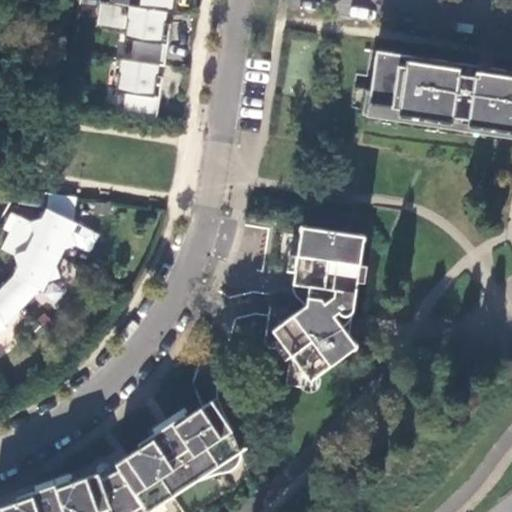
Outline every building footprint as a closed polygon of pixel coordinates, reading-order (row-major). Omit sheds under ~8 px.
[(141,0),(140,9),(174,14),(175,0),(141,0)] [(102,3),(98,28),(127,33),(128,23),(129,23),(130,17),(124,16),(125,7),(126,6),(102,3)] [(174,14),(140,9),(126,6),(125,7),(131,8),(130,17),(129,23),(128,23),(127,33),(125,41),(135,42),(132,62),(166,67),(169,46),(164,45),(167,25),(166,25),(168,14),(174,15),(174,14)] [(511,70),(392,53),(382,52),(376,51),(368,110),(511,131),(511,70)] [(166,67),(132,62),(118,60),(117,61),(123,62),(121,76),(120,76),(117,94),(127,96),(124,115),(158,120),(161,99),(156,99),(159,78),(158,78),(160,67),(166,68),(166,67)] [(20,218),(12,234),(61,259),(66,250),(77,246),(73,235),(78,225),(74,224),(78,199),(51,195),(49,211),(44,221),(33,224),(20,218)] [(310,229),(304,228),(296,286),(301,287),(299,299),(308,300),(308,307),(275,331),(290,353),(292,355),(293,357),(300,388),(309,393),(311,393),(314,393),(317,392),(319,390),(322,387),(323,384),(323,383),(323,381),(320,374),(333,365),(336,362),(342,358),(353,350),(354,342),(350,337),(343,326),(348,322),(354,314),(358,282),(365,237),(327,231),(310,229)] [(15,278),(4,290),(24,309),(41,291),(44,293),(49,283),(61,279),(57,268),(61,259),(12,234),(4,251),(17,257),(20,268),(15,278)] [(0,334),(8,330),(6,326),(24,309),(4,290),(0,294),(0,334)] [(219,397),(204,406),(190,416),(141,444),(143,448),(132,455),(123,464),(126,470),(108,479),(104,472),(77,483),(75,477),(39,490),(23,497),(24,501),(0,509),(0,511),(148,511),(152,510),(154,511),(241,450),(219,397)]
